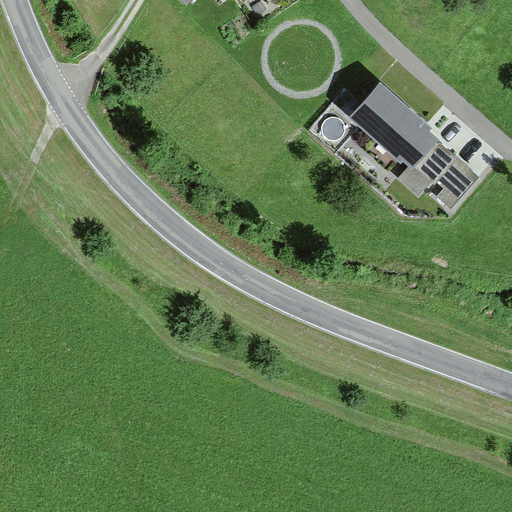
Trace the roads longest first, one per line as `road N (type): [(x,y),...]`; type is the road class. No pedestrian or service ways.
road 1 (tertiary): [(511,386),(275,293),(185,238),(93,147),(47,75),(15,0)]
road 2 (residential): [(352,0),(511,145)]
